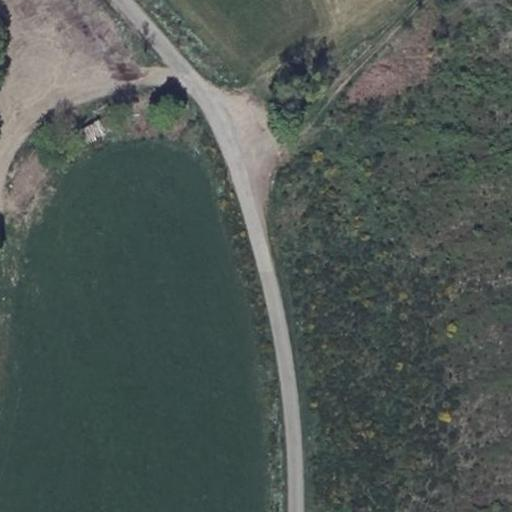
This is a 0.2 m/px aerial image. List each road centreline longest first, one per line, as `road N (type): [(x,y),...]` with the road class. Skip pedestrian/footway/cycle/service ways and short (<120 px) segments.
road 1 (unclassified): [(300,511),(298,443),(249,193),(221,120),(120,0)]
road 2 (track): [(221,120),(267,125),(304,115),(422,0)]
road 3 (track): [(0,152),(49,113),(117,85),(186,75)]
